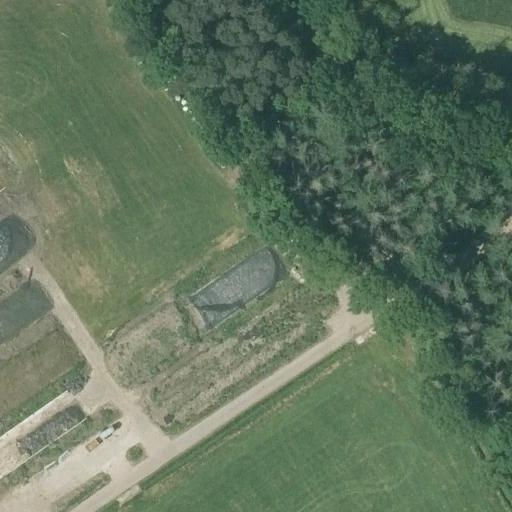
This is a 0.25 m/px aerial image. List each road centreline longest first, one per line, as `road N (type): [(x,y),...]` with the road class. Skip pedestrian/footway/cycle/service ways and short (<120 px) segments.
road 1 (track): [(80,511),(511,209)]
road 2 (track): [(511,162),(412,136),(342,85),(302,0)]
